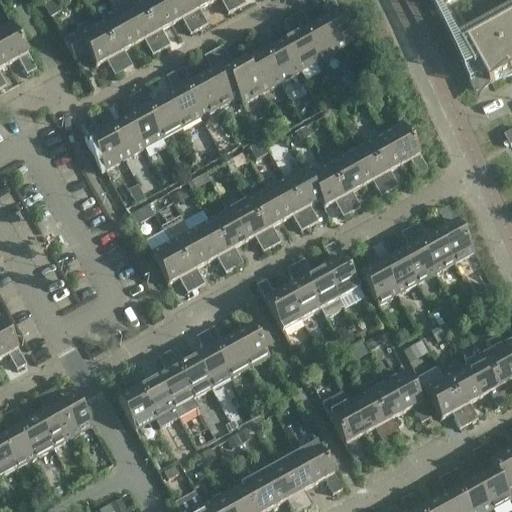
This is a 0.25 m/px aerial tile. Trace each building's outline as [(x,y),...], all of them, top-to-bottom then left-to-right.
[(171,27),(156,0),(146,0),(135,6),(161,53),(170,48),(161,33),(171,27)] [(199,32),(180,0),(156,0),(171,27),(182,22),(190,37),(199,32)] [(209,7),(205,0),(180,0),(199,32),(207,27),(199,12),(209,7)] [(237,11),(230,0),(205,0),(209,7),(219,1),(228,16),(237,11)] [(230,0),(237,11),(245,6),(241,0),(230,0)] [(357,44),(332,0),(326,0),(321,3),(330,18),(320,24),(337,55),(357,44)] [(430,0),(436,10),(441,7),(442,7),(454,0),(430,0)] [(161,53),(135,6),(116,17),(134,48),(144,43),(152,58),(161,53)] [(337,55),(320,24),(310,29),(301,14),(293,19),(318,65),(337,55)] [(134,48),(116,17),(97,27),(123,74),(132,69),(124,54),(134,48)] [(318,65),(293,19),(284,24),(292,39),(282,45),(299,76),(318,65)] [(511,19),(463,46),(464,48),(456,52),(475,93),(491,86),(511,74),(511,19)] [(36,72),(10,25),(0,30),(0,53),(8,68),(18,62),(26,77),(36,72)] [(123,74),(97,27),(79,37),(76,32),(62,40),(75,64),(88,57),(95,70),(106,64),(114,79),(123,74)] [(299,76),(282,45),(272,50),(264,35),(255,40),(280,86),(299,76)] [(280,86),(255,40),(246,45),(254,60),(244,65),(261,97),(280,86)] [(261,97),(244,65),(234,71),(222,49),(213,54),(238,100),(238,101),(242,108),(261,97)] [(238,100),(213,54),(204,59),(212,74),(202,79),(219,111),(238,101),(238,100)] [(219,111),(202,79),(192,85),(184,70),(175,75),(201,121),(219,111)] [(201,121),(175,75),(166,80),(174,95),(164,100),(182,132),(201,121)] [(182,132),(164,100),(154,106),(146,91),(137,96),(163,142),(182,132)] [(163,142),(137,96),(128,101),(136,116),(126,121),(144,153),(163,142)] [(144,153),(126,121),(116,127),(108,112),(99,117),(125,163),(144,153)] [(125,163),(99,117),(90,122),(99,137),(88,143),(105,174),(125,163)] [(428,173),(402,126),(383,137),(400,169),(410,163),(418,178),(428,173)] [(400,169),(383,137),(364,148),(389,194),(398,189),(390,174),(400,169)] [(389,194),(364,148),(345,158),(362,190),(372,184),(380,199),(389,194)] [(362,190),(345,158),(326,169),(352,215),(360,210),(352,195),(362,190)] [(352,215),(326,169),(307,179),(306,179),(320,204),(323,211),(334,205),(343,220),(352,215)] [(320,204),(306,179),(307,179),(303,172),(283,183),(309,229),(318,224),(310,209),(320,204)] [(309,229),(283,183),(265,193),(282,225),(292,219),(300,234),(309,229)] [(282,225),(265,193),(246,204),(271,250),(280,245),(272,230),(282,225)] [(271,250),(246,204),(227,214),(244,246),(254,240),(263,255),(271,250)] [(474,256),(448,210),(439,215),(447,230),(437,235),(454,267),(474,256)] [(244,246),(227,214),(208,225),(233,271),(243,266),(234,251),(244,246)] [(233,271),(208,225),(189,235),(206,266),(217,261),(225,276),(233,271)] [(454,267),(437,235),(427,241),(418,226),(410,231),(435,277),(454,267)] [(435,277),(410,231),(401,236),(409,251),(399,256),(416,288),(435,277)] [(206,266),(189,235),(170,245),(196,292),(205,287),(196,272),(206,266)] [(196,292),(170,245),(150,256),(168,288),(179,282),(187,297),(196,292)] [(359,292),(342,261),(333,246),(324,251),(332,266),(322,271),(339,303),(359,292)] [(416,288),(399,256),(389,262),(381,247),(372,252),(397,298),(416,288)] [(397,298),(372,252),(363,257),(371,272),(361,278),(378,309),(397,298)] [(339,303),(322,271),(312,277),(304,262),(295,267),(320,313),(339,303)] [(320,313),(295,267),(286,272),(294,287),(284,292),(302,324),(320,313)] [(302,324),(284,292),(274,298),(266,283),(256,288),(282,335),(302,324)] [(269,360),(243,314),(234,319),(242,334),(232,340),(249,371),(269,360)] [(26,367),(0,321),(0,320),(0,362),(8,358),(16,373),(26,367)] [(249,371),(232,340),(222,345),(213,330),(204,335),(230,382),(249,371)] [(230,382),(204,335),(196,340),(204,355),(194,361),(211,392),(230,382)] [(511,342),(500,349),(511,371),(511,342)] [(511,383),(511,371),(500,349),(481,359),(506,406),(511,402),(511,395),(507,386),(511,383)] [(211,392),(194,361),(184,366),(176,351),(167,356),(192,402),(211,392)] [(192,402),(167,356),(158,361),(166,376),(156,381),(173,413),(192,402)] [(506,406),(481,359),(462,370),(479,401),(489,396),(497,411),(506,406)] [(479,401),(462,370),(443,380),(468,427),(477,422),(469,407),(479,401)] [(173,413),(156,381),(146,387),(138,372),(129,377),(154,423),(173,413)] [(430,421),(405,374),(385,385),(402,416),(412,411),(421,426),(430,421)] [(154,423),(129,377),(120,382),(128,397),(118,403),(135,434),(154,423)] [(468,427),(443,380),(423,391),(440,423),(451,417),(460,432),(468,427)] [(402,416),(385,385),(366,395),(392,442),(400,437),(392,422),(402,416)] [(92,431),(74,399),(64,405),(55,390),(47,395),(72,441),(92,431)] [(72,441),(47,395),(38,400),(46,415),(36,420),(53,452),(72,441)] [(392,442),(366,395),(347,406),(364,437),(374,432),(383,447),(392,442)] [(364,437),(347,406),(327,417),(353,463),(363,458),(354,443),(364,437)] [(53,452),(36,420),(26,426),(17,411),(9,416),(34,462),(53,452)] [(34,462),(9,416),(0,420),(8,436),(0,440),(0,444),(15,473),(34,462)] [(0,481),(15,473),(0,444),(0,481)] [(511,493),(511,460),(508,454),(498,460),(490,445),(481,449),(507,496),(511,493)] [(342,492),(316,446),(296,457),(314,488),(324,483),(332,498),(342,492)] [(507,496),(481,449),(472,455),(484,477),(474,482),(490,511),(494,511),(511,503),(507,496)] [(314,488),(296,457),(277,467),(302,511),(306,511),(312,509),(304,494),(314,488)] [(302,511),(277,467),(259,478),(276,509),(286,503),(290,511),(302,511)] [(490,511),(474,482),(464,488),(455,473),(447,478),(465,511),(490,511)] [(270,511),(276,509),(259,478),(240,488),(252,511),(270,511)] [(465,511),(447,478),(438,483),(446,498),(436,503),(441,511),(465,511)] [(252,511),(240,488),(221,499),(228,511),(252,511)] [(441,511),(436,503),(426,509),(418,494),(409,499),(416,511),(441,511)] [(228,511),(221,499),(202,509),(203,511),(228,511)] [(416,511),(409,499),(400,503),(404,511),(416,511)]
